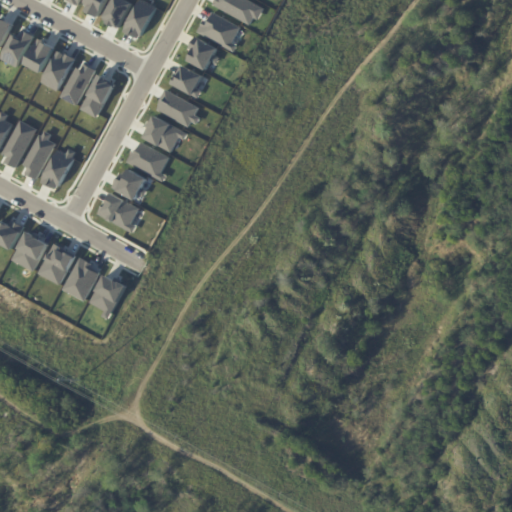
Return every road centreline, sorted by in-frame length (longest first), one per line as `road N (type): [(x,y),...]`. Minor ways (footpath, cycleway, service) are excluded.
road 1 (track): [(301,511),(162,436),(138,403),(203,278),(350,74),(414,0)]
road 2 (residential): [(192,0),(69,224)]
road 3 (residential): [(151,72),(17,0)]
